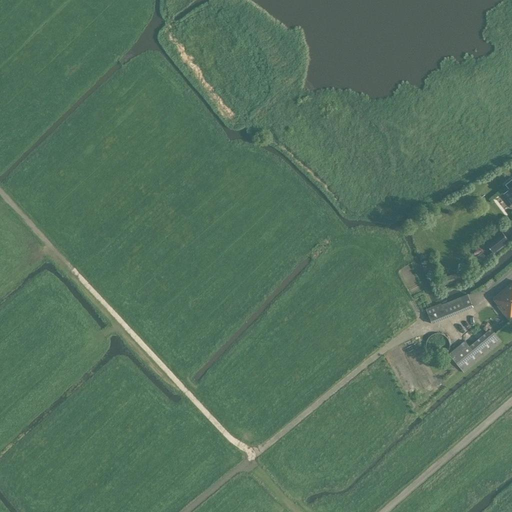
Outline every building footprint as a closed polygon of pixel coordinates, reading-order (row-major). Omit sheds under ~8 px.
[(488,249),(495,259),(510,247),(503,238),(488,249)] [(483,269),(490,264),(485,258),(478,263),(483,269)] [(447,291),(464,285),(461,278),(444,284),(447,291)] [(511,323),(511,290),(497,302),(502,308),(500,309),(511,323)] [(476,313),(471,300),(429,316),(435,329),(476,313)] [(503,348),(493,335),(472,352),(467,346),(451,359),(466,378),(503,348)] [(450,347),(451,347),(450,343),(448,340),(445,338),(442,337),(438,338),(435,339),(433,342),(432,345),(432,349),(433,351),(434,352),(435,354),(437,355),(440,356),(444,355),(446,355),(447,354),(450,351),(450,349),(450,347)]
